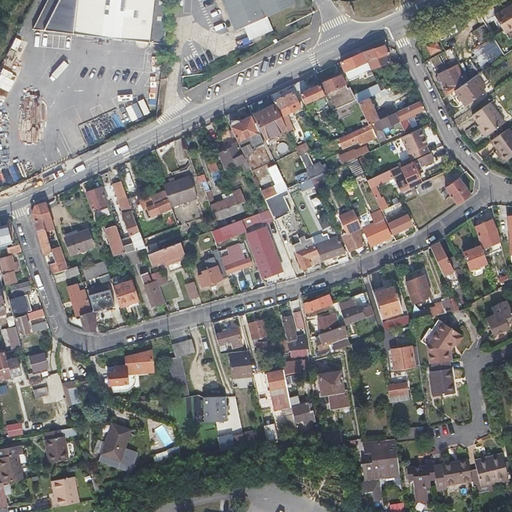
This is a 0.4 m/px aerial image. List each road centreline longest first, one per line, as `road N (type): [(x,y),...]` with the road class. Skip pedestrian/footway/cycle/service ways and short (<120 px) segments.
road 1 (residential): [(17,202),(58,324),(90,343),(357,267),(424,238),(495,187)]
road 2 (residential): [(495,187),(446,133),(394,23)]
road 3 (residential): [(17,202),(185,122)]
road 4 (residential): [(185,122),(342,45)]
road 5 (unknown): [(68,177),(51,144),(48,109),(56,91),(133,67)]
road 6 (residential): [(447,440),(475,433),(470,369),(511,348)]
road 7 (residential): [(185,122),(171,90),(187,0)]
